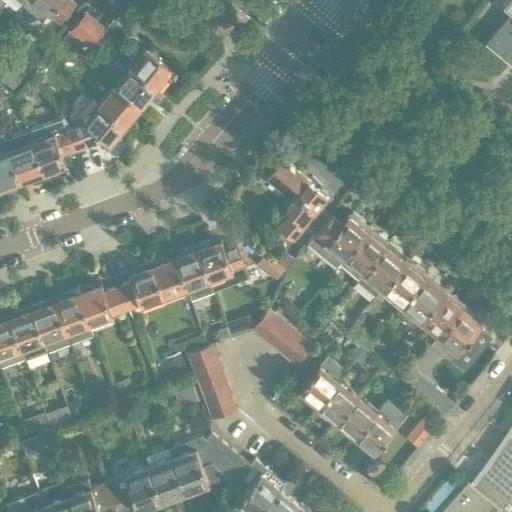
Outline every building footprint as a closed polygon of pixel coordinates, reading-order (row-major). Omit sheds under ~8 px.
[(39,0),(49,8),(48,10),(59,19),(75,0),(74,0),(39,0)] [(85,9),(70,27),(80,36),(96,18),(85,9)] [(511,9),(487,40),(511,60),(511,9)] [(96,18),(80,36),(91,45),(106,26),(96,18)] [(146,43),(131,62),(159,85),(167,75),(165,74),(172,65),(146,43)] [(159,85),(131,62),(115,81),(141,103),(148,94),(150,96),(159,85)] [(2,77),(13,86),(25,72),(14,63),(2,77)] [(30,75),(27,79),(31,90),(40,86),(30,75)] [(141,103),(115,81),(99,100),(127,124),(136,113),(134,111),(141,103)] [(127,124),(99,100),(83,119),(78,121),(86,144),(105,137),(109,141),(117,132),(119,134),(127,124)] [(75,148),(66,125),(63,116),(27,128),(43,172),(56,168),(55,165),(66,161),(63,152),(75,148)] [(78,121),(66,125),(75,148),(86,144),(78,121)] [(27,128),(5,137),(20,178),(30,174),(31,177),(43,172),(27,128)] [(20,178),(5,137),(0,138),(0,188),(10,185),(9,182),(20,178)] [(304,222),(314,230),(330,212),(320,203),(327,195),(309,180),(310,179),(293,165),(294,164),(290,160),(289,161),(283,157),(279,161),(277,160),(269,169),(271,171),(267,176),(293,198),(286,207),(290,210),(279,223),(293,235),(304,222)] [(340,220),(330,212),(314,230),(344,255),(367,227),(359,220),(360,216),(353,210),(349,212),(348,210),(340,220)] [(358,277),(389,240),(378,231),(375,233),(367,227),(344,255),(339,261),(358,277)] [(245,263),(236,241),(224,245),(221,236),(210,239),(208,238),(197,242),(209,276),(214,288),(238,279),(233,267),(245,263)] [(376,293),(382,286),(405,258),(397,251),(398,247),(389,240),(358,277),(357,278),(376,293)] [(184,249),(175,253),(186,285),(209,276),(197,242),(185,246),(184,249)] [(266,252),(258,262),(277,277),(284,267),(266,252)] [(162,255),(151,259),(163,293),(186,285),(175,253),(165,256),(162,255)] [(413,264),(405,258),(382,286),(401,301),(426,270),(416,262),(413,264)] [(132,279),(120,284),(118,284),(126,307),(163,293),(151,259),(139,263),(139,266),(129,270),(132,279)] [(426,270),(401,301),(419,317),(442,288),(435,282),(436,278),(426,270)] [(88,282),(76,286),(89,321),(126,307),(118,284),(104,289),(100,280),(90,284),(88,282)] [(89,321),(76,286),(65,291),(64,294),(54,297),(70,340),(93,332),(89,321)] [(450,295),(442,288),(419,317),(438,332),(463,301),(454,293),(450,295)] [(42,299),(31,303),(47,349),(70,340),(54,297),(44,301),(42,299)] [(289,299),(284,305),(292,312),(297,306),(289,299)] [(452,355),(481,320),(472,313),(473,309),(463,301),(438,332),(432,339),(452,355)] [(47,349),(31,303),(19,307),(18,310),(8,314),(24,356),(24,357),(47,349)] [(335,304),(328,312),(332,316),(340,308),(335,304)] [(268,305),(252,325),(263,334),(280,315),(268,305)] [(24,356),(8,314),(0,317),(0,360),(1,364),(24,356)] [(280,315),(263,334),(273,343),(290,323),(280,315)] [(226,323),(217,327),(220,336),(229,333),(226,323)] [(290,323),(273,343),(284,352),(301,332),(290,323)] [(362,328),(356,336),(365,344),(372,336),(362,328)] [(301,332),(284,352),(295,361),(312,341),(301,332)] [(372,336),(365,344),(370,347),(376,340),(372,336)] [(188,349),(193,362),(217,353),(212,340),(188,349)] [(350,353),(355,357),(362,348),(357,344),(350,353)] [(362,348),(355,357),(359,361),(367,352),(362,348)] [(174,373),(187,368),(180,350),(167,355),(174,373)] [(217,353),(193,362),(198,376),(222,366),(217,353)] [(306,397),(315,405),(338,376),(319,360),(298,387),(306,394),(306,397)] [(402,361),(395,368),(403,375),(410,367),(402,361)] [(222,366),(198,376),(202,389),(227,380),(222,366)] [(410,367),(403,375),(408,379),(414,371),(410,367)] [(128,376),(116,380),(121,392),(132,388),(128,376)] [(338,376),(315,405),(325,413),(328,411),(336,418),(357,392),(338,376)] [(227,380),(202,389),(207,402),(232,393),(227,380)] [(429,384),(423,391),(439,405),(445,397),(429,384)] [(357,392),(336,418),(344,425),(343,428),(352,435),(376,407),(357,392)] [(232,393),(207,402),(212,415),(237,406),(232,393)] [(71,414),(67,402),(57,405),(61,417),(71,414)] [(376,407),(352,435),(362,444),(365,443),(374,450),(396,423),(376,407)] [(44,409),(34,413),(39,425),(49,422),(44,409)] [(427,416),(419,426),(427,432),(435,422),(427,416)] [(27,450),(48,445),(45,430),(24,434),(27,450)] [(202,461),(221,438),(211,430),(206,436),(201,432),(192,436),(202,461)] [(511,511),(511,430),(511,432),(510,431),(510,432),(511,432),(497,452),(496,452),(495,452),(496,453),(482,473),(481,472),(480,473),(482,474),(475,483),(470,479),(467,477),(436,511),(511,511)] [(204,468),(202,461),(192,436),(169,445),(172,453),(185,487),(193,484),(195,486),(209,480),(219,468),(215,464),(204,468)] [(221,438),(202,461),(204,468),(215,464),(230,445),(221,438)] [(230,445),(215,464),(219,468),(225,472),(240,454),(230,445)] [(172,453),(149,462),(161,495),(169,492),(172,494),(185,489),(185,487),(172,453)] [(240,454),(225,472),(235,480),(250,462),(240,454)] [(255,456),(250,462),(235,480),(244,488),(264,463),(255,456)] [(124,473),(113,477),(121,499),(133,495),(137,507),(139,506),(138,504),(146,501),(148,503),(162,498),(161,495),(149,462),(124,471),(124,473)] [(258,511),(281,485),(268,475),(272,470),(264,463),(244,488),(236,498),(237,499),(239,497),(245,502),(245,505),(253,511),(258,511)] [(313,486),(320,477),(312,470),(305,480),(313,486)] [(110,504),(102,481),(91,485),(88,476),(64,485),(74,511),(100,511),(99,508),(110,504)] [(113,477),(102,481),(110,504),(121,499),(113,477)] [(290,511),(300,501),(288,491),(295,483),(287,477),(281,485),(258,511),(290,511)] [(74,511),(64,485),(63,485),(61,479),(41,486),(42,487),(39,488),(47,511),(74,511)] [(47,511),(39,488),(38,488),(6,499),(10,511),(47,511)] [(312,511),(300,501),(290,511),(312,511)]
